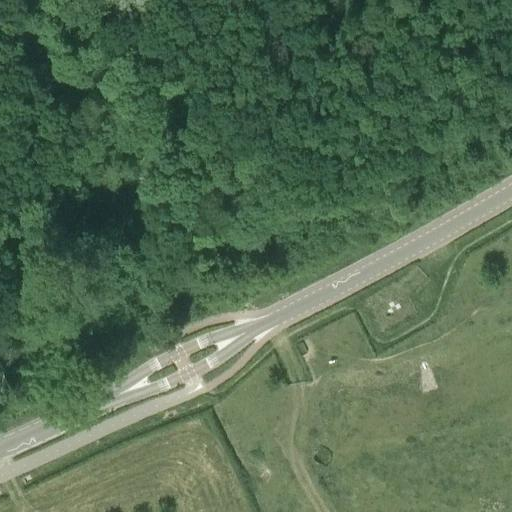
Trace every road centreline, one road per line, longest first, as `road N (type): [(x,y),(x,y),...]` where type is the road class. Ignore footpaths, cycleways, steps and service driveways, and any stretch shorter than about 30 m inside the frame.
road 1 (tertiary): [(247,332),(511,191)]
road 2 (tertiary): [(123,392),(136,395),(190,372),(247,332)]
road 3 (tertiary): [(247,332),(157,363),(123,392)]
road 4 (tertiary): [(0,450),(123,392)]
